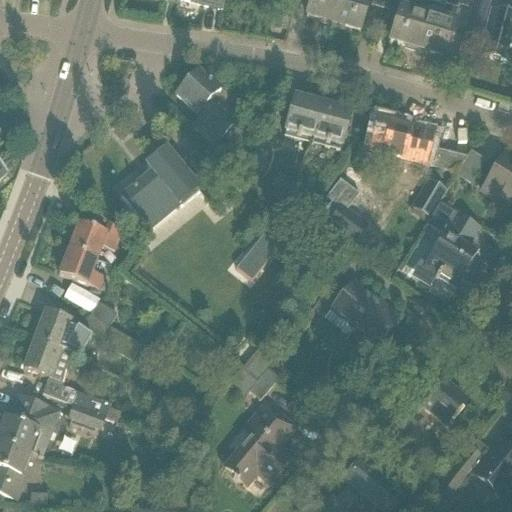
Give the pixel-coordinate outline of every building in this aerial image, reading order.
[(169,0),(222,13),(224,0),(169,0)] [(310,0),(305,19),(332,27),(339,0),(310,0)] [(339,0),(332,27),(358,35),(368,0),(339,0)] [(372,0),(370,8),(382,11),(385,0),(372,0)] [(385,0),(382,11),(398,16),(389,44),(416,52),(426,14),(412,10),(415,0),(385,0)] [(458,0),(456,8),(469,12),(472,0),(458,0)] [(472,0),(469,12),(462,37),(463,37),(463,36),(479,40),(478,41),(480,42),(480,41),(483,42),(479,58),(493,62),(495,65),(500,66),(502,65),(506,66),(511,44),(511,19),(504,18),(507,7),(504,6),(505,0),(472,0)] [(427,14),(416,52),(442,60),(457,12),(445,8),(444,10),(430,6),(427,14)] [(221,140),(233,128),(214,111),(211,114),(205,109),(220,92),(211,83),(209,84),(197,73),(175,97),(221,140)] [(312,146),(321,108),(293,101),(283,139),(312,146)] [(321,108),(312,146),(339,154),(349,116),(321,108)] [(377,123),(369,154),(425,168),(433,137),(377,123)] [(245,176),(256,183),(269,155),(257,149),(245,176)] [(193,155),(177,169),(164,153),(146,167),(152,175),(121,200),(148,234),(179,208),(181,210),(198,196),(207,207),(208,207),(207,206),(231,186),(193,155)] [(494,173),(481,195),(494,203),(497,198),(499,199),(496,202),(511,211),(511,208),(511,160),(504,156),(494,173)] [(365,230),(345,215),(343,213),(355,198),(357,199),(358,197),(339,183),(325,201),(330,205),(321,217),(330,224),(328,226),(353,245),(365,230)] [(446,194),(428,183),(411,210),(429,221),(438,206),(446,194)] [(319,202),(303,197),(298,215),(312,224),(318,205),(319,202)] [(456,217),(424,269),(422,273),(455,293),(460,283),(473,291),(483,275),(470,267),(477,257),(468,251),(480,231),(456,217)] [(78,226),(68,252),(96,263),(101,251),(113,255),(121,235),(108,225),(104,236),(78,226)] [(266,234),(236,272),(250,284),(281,246),(266,234)] [(96,263),(68,252),(58,278),(86,289),(87,287),(99,292),(103,279),(92,274),(96,263)] [(354,284),(341,299),(328,288),(311,313),(345,342),(350,335),(372,353),(399,321),(354,284)] [(97,306),(89,318),(108,330),(116,317),(97,306)] [(70,325),(63,322),(44,315),(34,344),(75,359),(78,361),(90,342),(76,333),(68,330),(70,325)] [(89,318),(81,331),(83,332),(101,343),(100,346),(130,364),(140,349),(108,330),(89,318)] [(34,344),(23,372),(49,381),(42,399),(74,410),(103,421),(108,408),(63,391),(75,359),(34,344)] [(255,386),(266,374),(273,365),(257,352),(240,373),(243,376),(255,386)] [(255,386),(247,396),(257,404),(275,382),(266,374),(255,386)] [(255,386),(243,376),(235,385),(247,396),(255,386)] [(443,428),(451,418),(464,403),(433,377),(413,402),(414,403),(407,412),(404,409),(392,422),(407,435),(418,422),(414,419),(422,410),(443,428)] [(60,417),(37,408),(18,401),(9,424),(4,422),(0,431),(0,445),(28,456),(43,462),(60,417)] [(294,432),(279,419),(264,406),(243,431),(252,439),(224,472),(245,490),(256,477),(269,488),(292,460),(279,450),(294,432)] [(74,410),(70,421),(112,437),(116,425),(106,422),(103,421),(74,410)] [(28,456),(0,445),(0,497),(16,503),(21,489),(16,487),(28,456)] [(511,456),(499,446),(491,456),(486,452),(480,459),(470,451),(436,493),(446,502),(470,472),(474,475),(473,477),(499,499),(511,482),(511,456)] [(392,511),(403,500),(358,463),(342,483),(348,488),(334,505),(330,500),(320,509),(322,511),(345,511),(358,496),(375,511),(374,511),(392,511)] [(45,494),(30,494),(30,509),(45,509),(45,494)]
